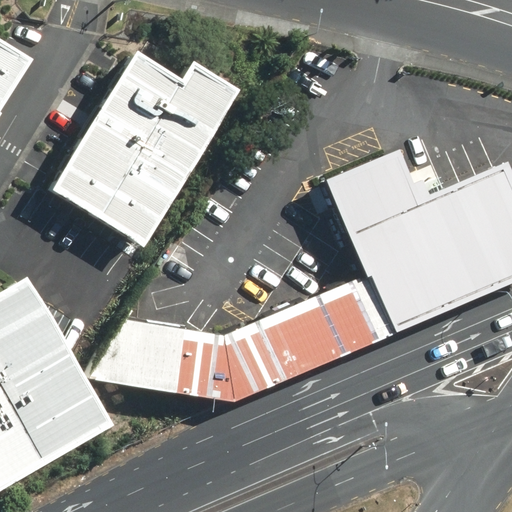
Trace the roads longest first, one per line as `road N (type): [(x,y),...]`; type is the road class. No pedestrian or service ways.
road 1 (unknown): [(369,105),(256,266),(195,300),(145,307)]
road 2 (primary): [(224,457),(511,331)]
road 3 (primary): [(224,457),(302,442),(423,399),(482,400),(503,415)]
road 4 (primary): [(503,415),(273,511)]
road 5 (primary): [(93,511),(224,457)]
